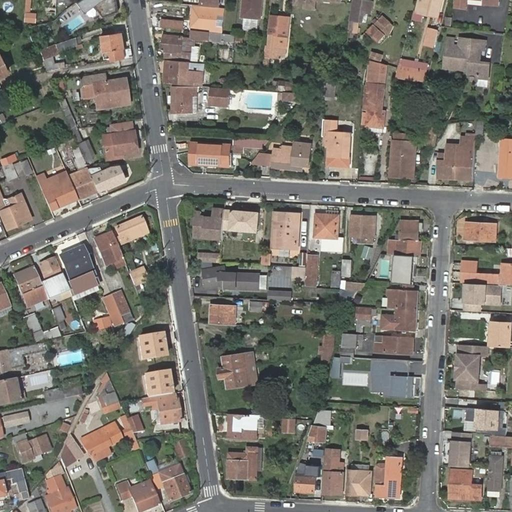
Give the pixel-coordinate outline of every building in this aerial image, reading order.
[(83,14),(91,8),(93,7),(102,19),(118,13),(115,0),(80,0),(75,4),(83,14)] [(243,0),(242,16),(245,16),(243,26),(257,28),(258,17),(261,18),(262,0),(243,0)] [(304,6),(304,9),(316,10),(317,1),(310,0),(307,0),(304,1),(304,6)] [(422,0),(422,4),(418,20),(428,23),(430,15),(435,16),(438,12),(439,8),(441,0),(422,0)] [(498,5),(498,0),(456,0),(456,8),(467,9),(467,4),(469,4),(469,0),(475,0),(475,5),(484,6),(484,4),(498,5)] [(374,2),(357,1),(354,21),(365,22),(366,12),(373,13),(374,2)] [(194,9),(192,30),(193,30),(207,32),(207,29),(217,29),(218,12),(194,9)] [(382,32),(390,23),(382,16),(367,32),(376,40),(382,32)] [(289,18),(271,17),(268,47),(267,47),(266,57),(265,67),(270,67),(270,57),(278,58),(278,55),(286,56),(289,18)] [(183,22),(162,21),(161,28),(183,30),(183,22)] [(359,24),(350,23),(349,33),(358,34),(359,24)] [(393,26),(390,23),(382,32),(385,35),(393,26)] [(208,41),(209,32),(207,32),(193,30),(192,39),(208,41)] [(429,30),(425,44),(433,46),(437,32),(429,30)] [(109,51),(110,61),(123,59),(119,34),(100,37),(102,52),(109,51)] [(166,52),(181,53),(187,53),(189,40),(183,39),(183,37),(165,36),(163,51),(166,52)] [(455,43),(448,43),(445,67),(470,69),(469,73),(478,73),(482,76),(490,77),(491,63),(485,62),(482,58),(483,50),(486,50),(487,42),(461,39),(460,46),(454,46),(455,43)] [(54,43),(39,48),(46,70),(54,69),(51,55),(57,54),(54,43)] [(372,58),(384,61),(386,53),(373,50),(372,58)] [(351,60),(348,75),(362,80),(366,64),(351,60)] [(187,86),(203,88),(204,74),(188,72),(189,64),(167,62),(167,71),(170,71),(169,83),(187,84),(187,86)] [(427,64),(398,63),(397,67),(395,81),(425,82),(427,64)] [(105,73),(81,76),(82,85),(93,84),(97,109),(108,107),(107,102),(128,99),(126,78),(106,81),(105,73)] [(366,85),(364,110),(382,112),(385,85),(366,83),(366,85)] [(173,97),(173,104),(173,113),(192,113),(192,97),(197,97),(197,88),(173,88),(173,97)] [(210,98),(229,99),(229,91),(211,90),(210,98)] [(68,98),(61,99),(65,115),(71,113),(68,98)] [(107,102),(108,107),(129,104),(128,99),(107,102)] [(432,145),(435,130),(438,131),(441,117),(429,115),(425,128),(422,143),(432,145)] [(103,135),(105,155),(123,153),(135,151),(133,130),(132,130),(130,122),(110,125),(111,134),(103,135)] [(75,129),(71,129),(74,137),(84,160),(91,157),(84,141),(81,142),(75,129)] [(350,157),(352,133),(330,132),(329,164),(340,164),(340,156),(350,157)] [(270,141),(236,139),(236,146),(266,148),(270,142),(270,141)] [(474,179),(476,139),(463,139),(462,147),(448,147),(448,157),(447,163),(439,162),(438,177),(460,178),(460,176),(464,176),(464,179),(474,179)] [(394,141),(391,177),(409,178),(412,178),(414,142),(394,141)] [(273,166),(273,167),(303,170),(303,166),(309,167),(312,144),(296,143),(296,148),(284,147),(283,151),(275,151),(274,155),(273,166)] [(192,144),(192,164),(231,167),(231,156),(232,146),(192,144)] [(232,146),(231,156),(241,156),(242,147),(236,146),(232,146)] [(273,166),(274,155),(262,154),(254,164),(273,166)] [(19,161),(13,164),(18,176),(30,171),(26,160),(20,162),(19,161)] [(16,175),(11,163),(1,166),(6,179),(16,175)] [(110,165),(89,174),(96,191),(124,179),(118,164),(110,165)] [(87,168),(68,176),(71,183),(77,199),(96,191),(89,174),(87,168)] [(57,207),(77,199),(71,183),(68,176),(66,172),(46,181),(44,177),(37,180),(41,190),(48,187),(52,194),(44,197),(50,209),(57,206),(57,207)] [(48,187),(41,190),(44,197),(52,194),(48,187)] [(0,213),(6,229),(26,220),(24,216),(29,214),(18,193),(6,199),(9,206),(4,208),(0,199),(0,213)] [(223,239),(225,212),(213,211),(212,219),(205,219),(205,223),(200,222),(201,219),(201,213),(192,213),(191,224),(194,225),(193,237),(223,239)] [(233,234),(251,235),(252,231),(261,231),(262,213),(235,211),(234,220),(229,220),(229,232),(233,232),(233,234)] [(283,214),(276,213),(274,248),(298,249),(300,215),(292,214),(291,217),(283,216),(283,214)] [(325,238),(324,250),(344,252),(344,239),(337,238),(339,217),(317,216),(316,237),(325,238)] [(352,216),(351,237),(375,237),(377,217),(352,216)] [(128,234),(146,227),(142,217),(116,228),(119,237),(116,238),(118,244),(130,239),(128,234)] [(413,285),(419,286),(422,243),(418,242),(419,231),(419,224),(419,223),(401,222),(400,240),(396,240),(396,242),(390,242),(389,254),(395,255),(393,284),(404,285),(413,285)] [(467,224),(467,227),(467,240),(495,242),(496,225),(467,224)] [(147,232),(146,227),(128,234),(130,239),(147,232)] [(121,259),(112,233),(93,240),(103,266),(121,259)] [(66,281),(62,283),(64,289),(66,295),(95,284),(80,247),(58,256),(62,268),(66,281)] [(265,252),(264,264),(273,265),(274,253),(265,252)] [(212,264),(212,254),(198,253),(198,263),(212,264)] [(221,264),(222,255),(212,254),(212,264),(221,264)] [(58,256),(53,258),(57,270),(62,268),(58,256)] [(57,270),(53,258),(37,265),(36,265),(42,282),(37,284),(38,288),(43,299),(64,289),(62,283),(57,270)] [(343,261),(342,274),(354,278),(354,279),(362,281),(367,267),(350,262),(349,263),(343,261)] [(477,263),(463,262),(461,283),(470,284),(505,286),(511,286),(511,264),(502,264),(501,276),(476,274),(477,263)] [(36,264),(31,266),(31,268),(37,284),(42,282),(36,265),(37,265),(36,264)] [(309,264),(308,285),(316,286),(317,264),(309,264)] [(272,287),(294,287),(294,280),(306,280),(306,266),(272,266),(272,287)] [(259,291),(260,276),(226,274),(225,267),(204,271),(207,290),(220,287),(222,287),(225,289),(259,291)] [(37,284),(31,268),(12,276),(19,296),(38,288),(37,284)] [(127,274),(132,286),(144,281),(140,269),(127,274)] [(347,282),(346,290),(361,292),(363,287),(361,287),(361,283),(347,282)] [(505,286),(470,284),(468,311),(484,312),(484,305),(504,306),(505,286)] [(207,290),(207,298),(219,299),(220,287),(207,290)] [(295,301),(296,290),(272,289),(271,300),(295,301)] [(397,310),(417,311),(418,291),(413,290),(404,290),(395,289),(388,289),(387,309),(397,310)] [(117,293),(107,297),(115,318),(125,314),(117,293)] [(107,297),(98,301),(105,321),(115,318),(107,297)] [(269,313),(269,304),(250,303),(249,312),(269,313)] [(217,325),(235,326),(235,311),(236,307),(211,305),(210,324),(217,325)] [(357,310),(356,321),(371,321),(372,317),(376,317),(377,311),(357,310)] [(382,316),(381,331),(396,331),(417,332),(417,311),(397,310),(396,316),(382,316)] [(28,317),(18,320),(24,336),(33,333),(28,317)] [(89,322),(90,330),(105,327),(104,319),(89,322)] [(492,323),(491,346),(510,348),(511,324),(492,323)] [(60,327),(45,330),(46,339),(61,336),(60,327)] [(37,342),(46,339),(43,330),(34,334),(37,342)] [(163,332),(136,337),(140,362),(167,358),(163,332)] [(335,332),(325,332),(324,347),(320,347),(320,354),(324,354),(324,358),(331,359),(335,344),(335,332)] [(365,336),(344,335),(344,347),(357,348),(358,342),(364,342),(365,336)] [(413,354),(414,338),(386,337),(385,344),(377,344),(377,352),(413,354)] [(37,345),(0,352),(0,371),(19,368),(16,357),(39,353),(37,345)] [(461,355),(458,355),(458,365),(460,365),(459,370),(458,370),(457,380),(458,380),(457,390),(478,391),(479,384),(480,357),(483,357),(483,346),(461,345),(461,355)] [(342,349),(342,356),(354,357),(354,350),(342,349)] [(257,385),(253,354),(223,358),(224,368),(218,369),(220,379),(226,378),(228,389),(257,385)] [(410,360),(373,358),(372,375),(380,375),(379,392),(384,392),(384,396),(413,398),(414,385),(409,385),(409,376),(410,360)] [(172,366),(145,371),(149,396),(176,392),(172,366)] [(380,375),(372,375),(371,392),(379,392),(380,375)] [(33,377),(26,379),(29,389),(36,387),(33,377)] [(0,404),(24,400),(22,392),(17,394),(14,379),(0,381),(0,404)] [(65,398),(79,395),(77,382),(63,385),(64,388),(65,398)] [(46,402),(65,398),(64,388),(44,392),(46,402)] [(103,408),(115,402),(111,394),(96,401),(99,406),(102,405),(103,408)] [(173,398),(172,394),(157,396),(140,399),(141,406),(150,404),(154,424),(159,423),(179,420),(175,398),(173,398)] [(117,408),(115,402),(103,408),(106,413),(117,408)] [(333,424),(335,410),(319,408),(317,423),(333,424)] [(504,412),(484,410),(483,421),(477,420),(476,434),(482,434),(482,433),(493,434),(493,431),(502,431),(504,412)] [(1,418),(3,427),(28,422),(26,413),(1,418)] [(256,439),(257,416),(234,414),(233,429),(229,429),(228,438),(256,439)] [(134,442),(131,434),(123,416),(118,419),(123,431),(120,432),(122,436),(125,435),(129,445),(134,443),(134,442)] [(132,434),(142,432),(135,416),(127,420),(132,434)] [(294,432),(295,420),(285,419),(284,432),(294,432)] [(89,455),(103,448),(109,446),(108,445),(119,439),(112,424),(79,441),(87,456),(89,455)] [(326,443),(328,427),(314,426),(308,441),(326,443)] [(358,431),(358,439),(369,439),(369,432),(358,431)] [(392,431),(391,441),(398,442),(398,439),(406,440),(407,442),(413,443),(414,433),(392,431)] [(145,440),(142,432),(132,434),(135,442),(145,440)] [(511,436),(490,435),(490,446),(511,447),(511,436)] [(25,443),(24,438),(23,436),(12,440),(20,463),(31,459),(31,458),(38,455),(49,451),(44,436),(25,443)] [(180,459),(191,455),(184,438),(173,442),(180,459)] [(475,441),(454,440),(453,466),(474,467),(475,441)] [(81,456),(73,443),(67,448),(75,460),(81,456)] [(107,455),(103,448),(89,455),(93,462),(107,455)] [(257,449),(246,448),(246,451),(243,451),(243,454),(228,454),(228,478),(248,479),(248,480),(256,480),(257,449)] [(315,456),(326,455),(326,448),(315,448),(315,456)] [(327,456),(326,466),(336,466),(337,456),(327,456)] [(267,482),(289,483),(297,460),(268,458),(267,482)] [(492,491),(497,491),(500,491),(502,459),(492,458),(490,491),(492,491)] [(146,462),(152,475),(160,471),(155,459),(146,462)] [(151,477),(156,487),(162,484),(169,501),(189,493),(178,465),(151,477)] [(13,471),(0,473),(0,476),(2,483),(15,480),(13,471)] [(359,492),(369,492),(370,492),(372,472),(350,471),(348,495),(358,495),(359,492)] [(470,497),(470,499),(481,500),(482,486),(472,486),(472,471),(452,471),(451,498),(460,499),(461,496),(470,497)] [(336,473),(326,472),(324,494),(343,495),(344,473),(336,473)] [(58,476),(44,481),(47,490),(45,491),(47,495),(43,497),(49,511),(67,511),(74,508),(65,488),(63,489),(58,476)] [(297,476),(296,492),(314,493),(315,477),(297,476)] [(377,486),(377,497),(399,498),(400,488),(388,487),(388,476),(377,476),(376,486),(377,486)] [(137,491),(135,487),(129,489),(127,482),(117,485),(122,500),(132,496),(137,511),(141,511),(158,505),(148,482),(145,483),(147,487),(137,491)] [(145,483),(135,487),(137,491),(147,487),(145,483)] [(47,511),(42,498),(27,504),(30,511),(47,511)]
